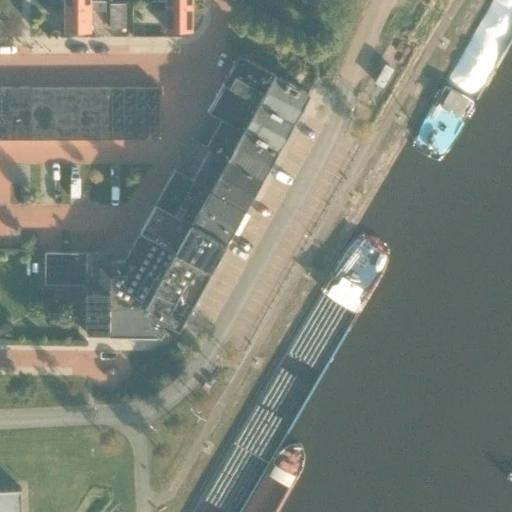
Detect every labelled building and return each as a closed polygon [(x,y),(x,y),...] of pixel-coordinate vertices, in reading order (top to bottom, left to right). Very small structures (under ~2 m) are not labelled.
[(66,30),(91,29),(91,10),(106,10),(106,1),(91,1),(91,4),(66,5),(66,30)] [(192,29),(192,5),(167,5),(167,1),(151,1),(151,10),(167,10),(167,29),(192,29)] [(109,3),(110,28),(112,28),(127,28),(127,3),(109,3)] [(239,54),(224,82),(224,83),(294,121),(309,94),(239,54)] [(278,149),(294,121),(224,83),(209,110),(278,149)] [(20,113),(32,113),(32,87),(0,86),(0,113),(8,113),(20,113)] [(89,113),(100,113),(100,86),(88,87),(89,113)] [(100,86),(100,113),(111,113),(111,86),(100,86)] [(111,139),(123,139),(136,139),(135,86),(111,86),(111,113),(111,139)] [(136,139),(148,139),(160,138),(160,86),(135,86),(136,139)] [(32,113),(43,113),(43,87),(32,87),(32,113)] [(43,113),(55,113),(55,87),(43,87),(43,113)] [(55,113),(66,113),(66,87),(55,87),(55,113)] [(66,113),(77,113),(77,87),(66,87),(66,113)] [(77,113),(89,113),(88,87),(77,87),(77,113)] [(263,177),(278,149),(209,110),(208,110),(192,138),(263,177)] [(0,139),(8,139),(8,113),(0,113),(0,139)] [(8,139),(20,139),(20,113),(8,113),(8,139)] [(20,113),(20,139),(32,139),(32,113),(20,113)] [(32,139),(44,139),(43,113),(32,113),(32,139)] [(44,139),(55,139),(55,113),(43,113),(44,139)] [(55,139),(66,139),(66,113),(55,113),(55,139)] [(66,139),(77,139),(77,113),(66,113),(66,139)] [(77,139),(89,139),(89,113),(77,113),(77,139)] [(89,139),(100,139),(100,113),(89,113),(89,139)] [(100,113),(100,139),(111,139),(111,113),(100,113)] [(192,138),(175,168),(245,208),(263,177),(192,138)] [(227,241),(245,208),(175,168),(157,202),(227,241)] [(210,271),(226,242),(227,241),(157,202),(141,232),(210,271)] [(210,271),(141,232),(140,232),(124,260),(111,260),(110,307),(144,308),(168,321),(179,327),(210,271)] [(108,332),(110,307),(111,260),(111,252),(87,252),(45,252),(45,284),(86,284),(86,332),(108,332)] [(110,307),(108,332),(108,338),(158,338),(168,321),(144,308),(110,307)] [(0,325),(0,334),(12,328),(9,321),(0,325)] [(0,511),(22,511),(22,488),(0,488),(0,511)]
